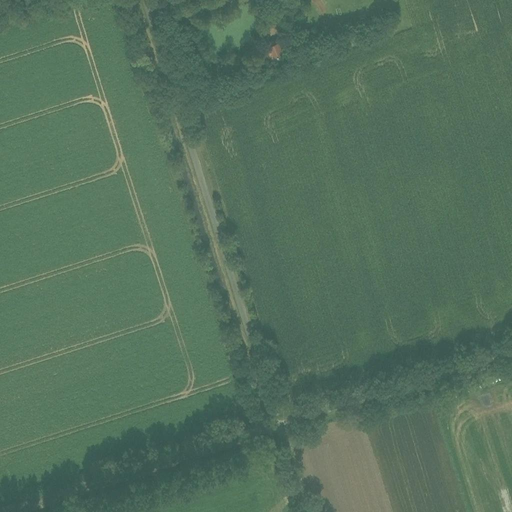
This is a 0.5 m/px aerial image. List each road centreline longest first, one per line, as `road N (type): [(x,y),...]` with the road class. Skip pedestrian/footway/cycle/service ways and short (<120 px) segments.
road 1 (unclassified): [(23,511),(277,430),(140,0)]
road 2 (track): [(511,355),(277,430)]
